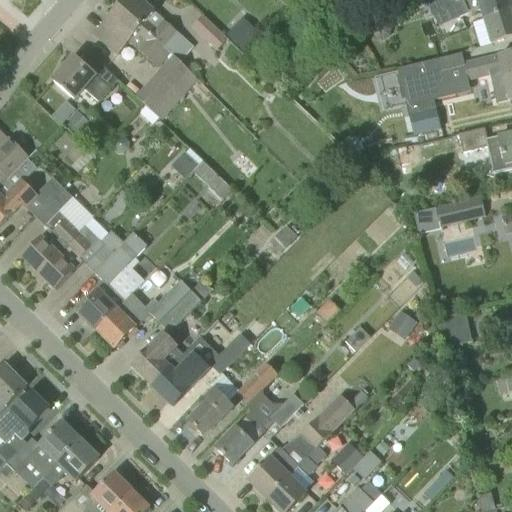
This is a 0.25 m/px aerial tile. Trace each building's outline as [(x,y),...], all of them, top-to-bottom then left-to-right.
[(140,0),(124,0),(118,7),(165,48),(179,33),(152,10),(151,5),(145,4),(140,0)] [(425,0),(432,15),(456,5),(462,18),(481,10),(484,19),(500,13),(511,8),(511,6),(510,0),(425,0)] [(322,19),(337,37),(354,21),(338,4),(322,19)] [(95,34),(119,55),(129,43),(158,68),(170,53),(165,49),(165,48),(118,7),(95,34)] [(511,8),(500,13),(484,19),(492,45),(511,39),(511,8)] [(217,52),(228,40),(203,16),(192,28),(217,52)] [(230,28),(236,45),(257,37),(250,20),(230,28)] [(462,55),(398,70),(406,107),(435,101),(471,93),(468,80),(503,72),(510,102),(511,101),(511,53),(497,57),(496,55),(464,62),(462,55)] [(162,120),(190,91),(199,81),(181,63),(174,56),(136,98),(159,118),(162,120)] [(99,103),(118,81),(99,63),(91,72),(75,58),(54,82),(75,100),(84,90),(99,103)] [(436,108),(408,115),(413,137),(442,130),(436,108)] [(511,135),(488,141),(485,129),(459,135),(463,154),(487,148),(493,174),(511,170),(511,135)] [(11,139),(0,150),(0,189),(31,158),(11,139)] [(0,228),(34,193),(23,182),(35,170),(27,163),(31,159),(31,158),(0,189),(0,228)] [(200,166),(194,172),(224,201),(234,191),(204,162),(200,166)] [(35,217),(63,188),(53,179),(25,208),(35,217)] [(63,188),(35,217),(45,227),(73,199),(63,188)] [(440,228),(486,218),(481,197),(435,208),(440,228)] [(511,217),(503,220),(507,235),(511,233),(511,217)] [(22,258),(39,274),(80,232),(67,220),(54,233),(50,230),(22,258)] [(95,273),(125,244),(112,231),(102,242),(105,246),(87,265),(95,273)] [(56,291),(84,262),(82,260),(95,247),(80,232),(39,274),(56,291)] [(133,235),(125,244),(95,273),(104,281),(89,296),(91,299),(78,312),(97,331),(144,282),(157,269),(153,266),(141,278),(133,270),(140,263),(136,259),(147,248),(133,235)] [(143,318),(136,311),(147,300),(146,298),(153,291),(155,293),(159,288),(154,283),(150,288),(144,282),(97,331),(115,349),(129,335),(131,338),(138,330),(134,326),(143,318)] [(159,324),(169,334),(200,301),(190,291),(159,324)] [(330,301),(319,312),(317,314),(327,325),(340,311),(330,301)] [(390,329),(407,341),(420,323),(402,312),(390,329)] [(437,320),(443,348),(472,342),(466,314),(437,320)] [(361,328),(347,343),(356,352),(370,337),(361,328)] [(132,367),(153,387),(184,356),(175,348),(176,347),(164,335),(132,367)] [(240,336),(210,367),(220,376),(250,346),(240,336)] [(184,356),(153,387),(174,407),(204,376),(184,356)] [(266,364),(238,392),(250,403),(277,375),(266,364)] [(0,415),(27,388),(24,384),(25,383),(19,377),(18,378),(5,366),(0,371),(0,415)] [(511,377),(497,381),(500,392),(511,389),(511,377)] [(207,402),(188,421),(204,437),(232,408),(214,390),(204,399),(207,402)] [(0,472),(8,464),(10,463),(28,445),(19,436),(25,430),(28,433),(50,410),(32,393),(11,414),(9,413),(0,421),(0,438),(5,444),(0,449),(0,472)] [(249,481),(266,499),(299,467),(307,459),(317,448),(318,448),(319,448),(356,411),(342,398),(304,435),(281,449),(249,481)] [(286,400),(270,418),(280,428),(297,410),(286,400)] [(255,408),(216,450),(233,466),(266,431),(262,428),(268,421),(255,408)] [(16,472),(18,470),(30,458),(34,461),(41,461),(41,468),(48,475),(82,441),(63,423),(40,446),(33,440),(28,445),(10,463),(8,464),(16,472)] [(77,482),(100,459),(82,441),(48,475),(29,494),(37,501),(66,472),(77,482)] [(307,477),(316,468),(327,457),(319,448),(318,448),(317,448),(307,459),(299,467),(266,499),(279,511),(289,511),(307,494),(305,492),(314,484),(307,477)] [(365,480),(382,463),(371,452),(354,469),(365,480)] [(114,511),(134,493),(115,474),(89,500),(92,503),(82,511),(72,502),(62,511),(114,511)] [(339,507),(340,509),(337,511),(365,511),(374,504),(359,489),(350,499),(349,498),(339,507)] [(147,511),(150,509),(134,493),(114,511),(147,511)]
